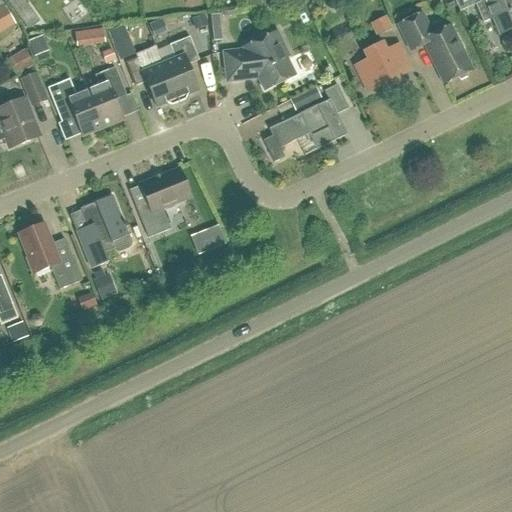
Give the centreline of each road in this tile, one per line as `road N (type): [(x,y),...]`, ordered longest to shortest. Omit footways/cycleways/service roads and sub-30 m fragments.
road 1 (residential): [(0,206),(198,126),(226,135),(255,195),(275,202),(511,90)]
road 2 (unclassified): [(0,455),(511,201)]
